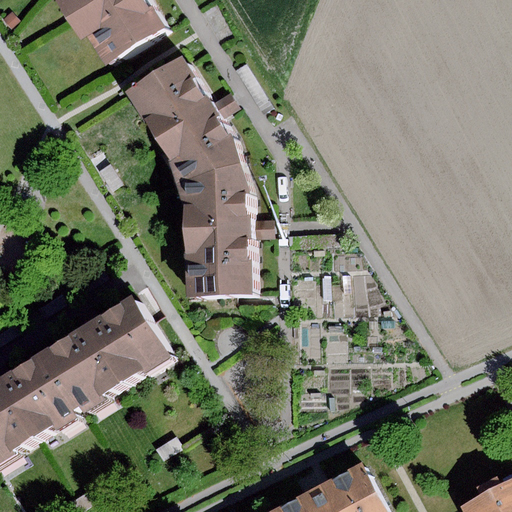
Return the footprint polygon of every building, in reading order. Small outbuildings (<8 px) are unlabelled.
[(152,0),(67,0),(60,4),(88,45),(95,41),(112,69),(172,32),(152,0)] [(11,12),(3,20),(12,30),(20,22),(11,12)] [(185,186),(248,166),(240,139),(224,115),(189,61),(134,94),(177,163),(185,186)] [(247,66),(235,73),(263,116),(274,109),(247,66)] [(110,164),(99,172),(113,192),(124,185),(110,164)] [(248,166),(185,186),(192,210),(194,299),(260,298),(258,232),(256,195),(248,166)] [(342,235),(290,238),(291,251),(343,247),(342,235)] [(103,270),(82,282),(88,292),(109,280),(103,270)] [(62,296),(39,310),(45,320),(68,306),(62,296)] [(141,299),(51,356),(86,411),(91,419),(112,406),(109,400),(149,375),(152,381),(181,363),(141,299)] [(14,326),(0,334),(0,348),(20,336),(14,326)] [(51,356),(0,387),(0,474),(25,459),(23,455),(57,433),(61,439),(85,424),(79,415),(86,411),(51,356)] [(176,437),(156,450),(163,462),(184,450),(176,437)] [(283,511),(390,511),(367,468),(326,489),(283,511)] [(511,511),(511,485),(463,510),(464,511),(511,511)] [(82,511),(94,505),(87,494),(67,506),(70,511),(82,511)]
